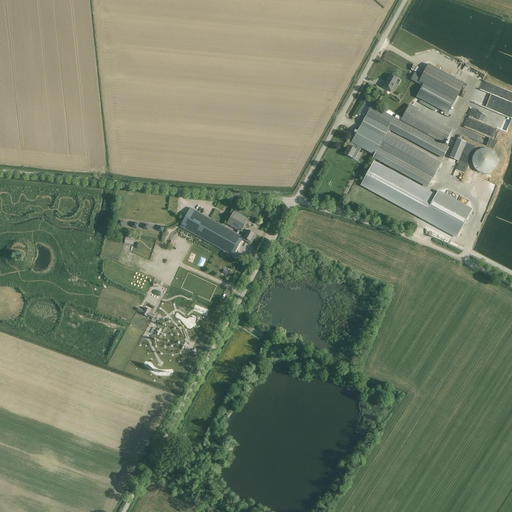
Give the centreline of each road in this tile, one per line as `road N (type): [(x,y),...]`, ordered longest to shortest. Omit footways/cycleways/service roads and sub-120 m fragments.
road 1 (unclassified): [(124,511),(296,201)]
road 2 (unclassified): [(0,171),(296,201)]
road 3 (unclassified): [(511,283),(410,233),(296,201)]
road 4 (unclassified): [(296,201),(407,0)]
